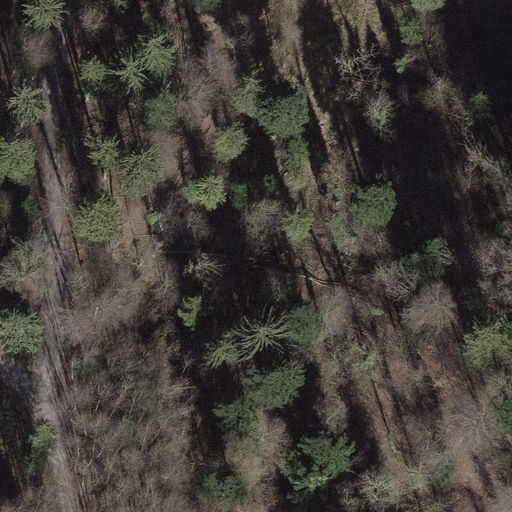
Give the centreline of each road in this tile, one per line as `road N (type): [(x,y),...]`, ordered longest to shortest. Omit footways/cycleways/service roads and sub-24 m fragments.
road 1 (track): [(356,511),(309,355),(317,192),(371,0)]
road 2 (track): [(62,454),(52,120),(66,0)]
road 3 (track): [(70,511),(62,454),(0,355)]
